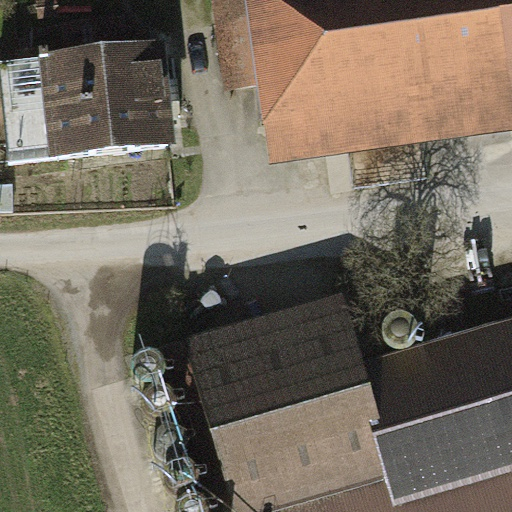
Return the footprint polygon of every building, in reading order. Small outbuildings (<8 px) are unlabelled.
[(511,0),(214,0),(227,95),(257,91),(268,178),(511,146),(511,0)] [(166,54),(40,66),(50,166),(176,154),(166,54)] [(511,325),(370,365),(350,293),(186,340),(235,511),(267,511),(397,475),(405,503),(511,472),(511,325)] [(415,325),(412,322),(407,320),(403,320),(398,322),(394,324),(392,328),(390,333),(391,338),(393,342),(396,346),(400,348),(405,349),(409,348),(414,346),(417,342),(419,338),(419,333),(418,329),(415,325)] [(162,362),(158,359),(153,358),(149,357),(144,359),(140,362),(138,366),(137,370),(137,375),(139,380),(142,383),(146,385),(151,386),(156,385),(160,383),(163,380),(165,375),(165,371),(164,366),(162,362)] [(173,398),(170,395),(165,393),(161,393),(156,394),(152,397),(150,401),(148,406),(149,411),(151,415),(154,418),(158,421),(163,421),(167,421),(172,418),(175,415),(177,411),(177,406),(176,402),(173,398)] [(185,438),(182,435),(177,433),(172,433),(168,435),(164,438),(162,442),(160,446),(161,451),(163,455),(166,459),(170,461),(175,462),(179,461),(184,459),(187,455),(189,451),(189,446),(188,442),(185,438)] [(198,473),(194,470),(190,469),(185,469),(180,470),(177,473),(174,477),(173,482),(173,486),(175,491),(178,494),(183,496),(187,497),(192,496),(196,494),(199,491),(201,486),(201,482),(200,477),(198,473)] [(397,475),(267,511),(511,511),(511,472),(405,503),(397,475)] [(206,508),(202,505),(198,503),(193,503),(188,504),(185,507),(182,511),(181,511),(208,511),(206,508)]
